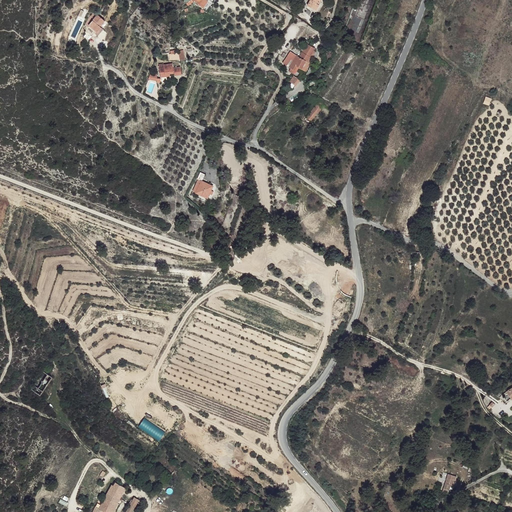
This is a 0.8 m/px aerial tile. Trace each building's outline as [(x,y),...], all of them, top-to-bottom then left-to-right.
[(197,0),(197,1),(196,0),(193,0),(191,1),(190,0),(184,0),(184,1),(188,7),(193,3),(194,4),(195,3),(196,3),(195,3),(203,9),(208,2),(207,1),(205,0),(204,0),(197,0)] [(313,0),(312,9),(314,11),(320,0),(313,0)] [(97,15),(89,25),(97,32),(101,28),(100,26),(104,20),(97,15)] [(89,25),(87,28),(98,36),(103,29),(101,28),(97,32),(89,25)] [(169,55),(169,61),(180,60),(180,61),(185,60),(184,51),(179,52),(179,55),(178,55),(178,54),(175,54),(175,51),(170,52),(171,55),(169,55)] [(288,53),(283,64),(291,69),(289,72),(294,74),(296,70),(297,67),(302,69),(306,62),(308,62),(312,53),(307,51),(304,55),(303,55),(301,58),(291,53),(290,54),(288,53)] [(158,64),(160,78),(170,76),(170,74),(174,73),(174,75),(182,75),(181,65),(172,66),(172,64),(162,66),(161,64),(158,64)] [(151,72),(148,79),(156,81),(157,83),(160,83),(160,79),(156,79),(157,74),(151,72)] [(296,77),(292,82),(294,84),(297,87),(302,82),(296,77)] [(307,119),(309,121),(316,114),(318,114),(324,106),(320,103),(307,119)] [(200,173),(196,180),(198,181),(201,182),(205,175),(200,173)] [(198,181),(193,193),(207,199),(213,187),(201,182),(198,181)] [(501,396),(499,397),(504,404),(511,397),(511,387),(505,393),(503,391),(499,394),(501,396)] [(453,481),(444,479),(442,487),(447,489),(448,489),(449,483),(452,484),(453,481)] [(112,511),(124,488),(115,483),(114,486),(112,485),(99,509),(96,507),(93,511),(112,511)] [(134,495),(125,511),(133,511),(138,502),(141,503),(143,499),(134,495)]
